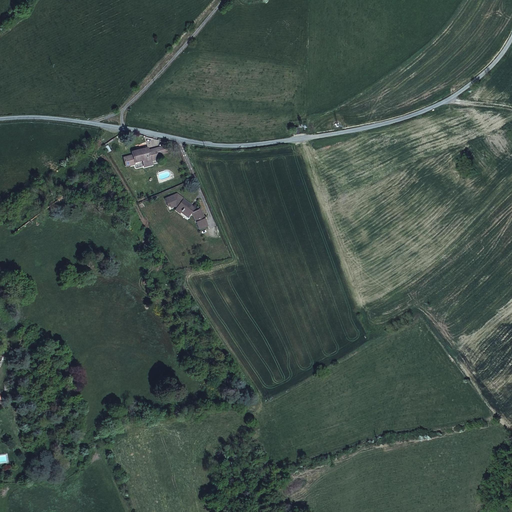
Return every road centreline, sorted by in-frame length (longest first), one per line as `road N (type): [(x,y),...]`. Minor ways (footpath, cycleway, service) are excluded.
road 1 (unclassified): [(0,119),(111,123),(212,145),(339,133),(414,114),(466,89),(511,33)]
road 2 (track): [(111,123),(217,0)]
